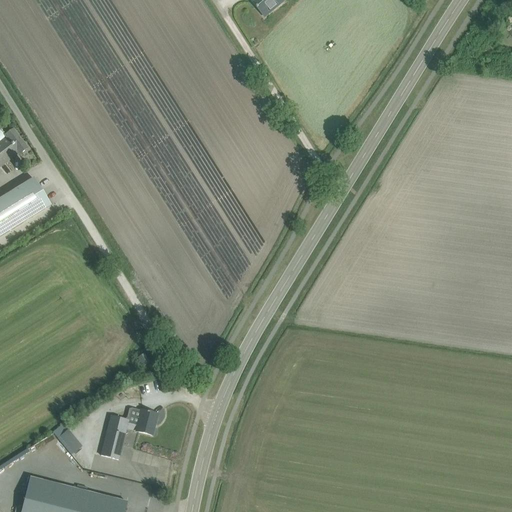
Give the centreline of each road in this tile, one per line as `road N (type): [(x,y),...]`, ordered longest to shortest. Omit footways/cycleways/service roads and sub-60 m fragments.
road 1 (unclassified): [(217,413),(196,403),(0,90)]
road 2 (secondary): [(217,413),(250,339),(345,184)]
road 3 (unclassified): [(212,0),(324,173),(345,184)]
road 4 (secondary): [(345,184),(459,0)]
